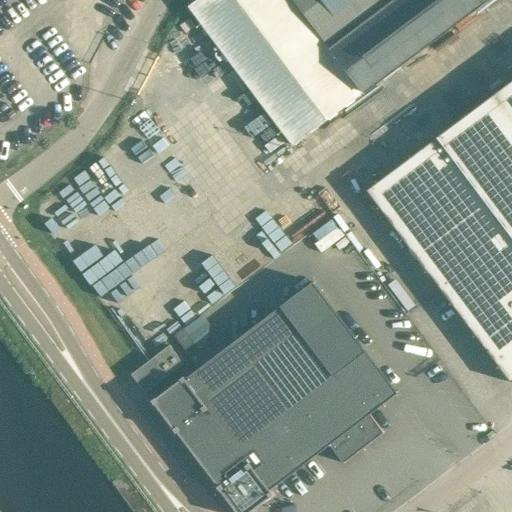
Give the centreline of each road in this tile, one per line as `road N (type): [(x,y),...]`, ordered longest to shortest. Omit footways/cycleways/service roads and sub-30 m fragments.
road 1 (unclassified): [(0,198),(67,151),(128,64),(160,0)]
road 2 (tertiary): [(76,370),(55,317),(0,241)]
road 3 (tertiary): [(76,370),(155,477)]
